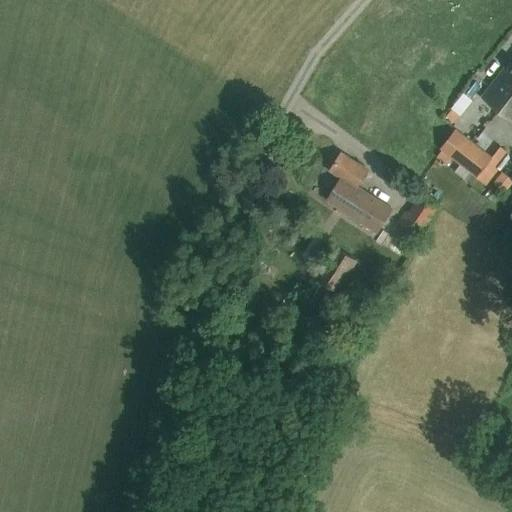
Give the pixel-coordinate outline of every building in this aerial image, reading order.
[(511,65),(507,71),(503,68),(481,96),(511,120),(511,65)] [(452,109),(446,117),(453,123),(459,115),(452,109)] [(449,164),(453,159),(462,166),(458,173),(471,183),(476,177),(478,175),(487,181),(509,154),(500,148),(492,157),(456,130),(441,150),(443,151),(439,157),(449,164)] [(377,232),(392,208),(358,187),(368,170),(341,153),(330,171),(341,178),(327,201),(377,232)] [(511,179),(502,171),(495,180),(506,189),(511,181),(511,179)] [(419,236),(439,206),(420,193),(400,222),(419,236)] [(327,241),(316,234),(303,253),(315,260),(327,241)] [(357,260),(336,247),(319,272),(341,286),(357,260)]
